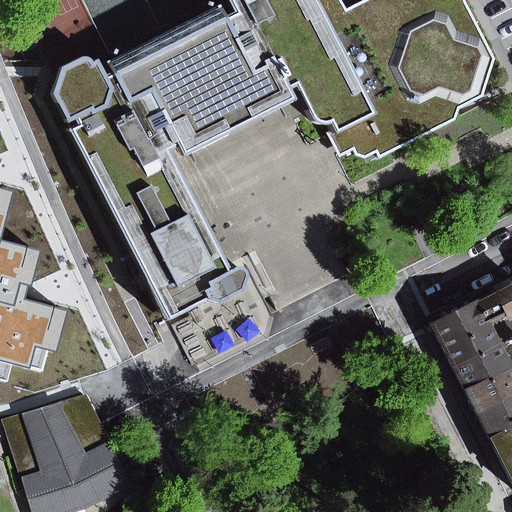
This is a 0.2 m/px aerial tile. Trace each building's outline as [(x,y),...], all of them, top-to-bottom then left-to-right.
[(228,0),(234,11),(230,14),(222,18),(217,8),(214,10),(215,12),(110,65),(109,63),(105,65),(110,73),(103,76),(99,67),(91,71),(94,76),(97,74),(102,86),(87,93),(93,103),(67,117),(56,94),(58,87),(53,86),(50,95),(68,128),(79,148),(81,147),(167,315),(165,317),(166,319),(202,302),(201,300),(203,299),(214,304),(238,291),(243,276),(242,271),(237,268),(226,270),(215,276),(154,155),(160,152),(161,154),(166,151),(166,150),(174,146),(175,147),(178,146),(176,142),(227,115),(275,91),(277,95),(286,90),(285,89),(291,86),(294,91),(295,90),(308,120),(317,125),(326,124),(329,131),(331,134),(333,133),(370,114),(312,0),(228,0)] [(228,0),(222,0),(230,14),(234,11),(228,0)] [(312,0),(370,114),(392,104),(344,10),(338,0),(312,0)] [(462,0),(362,0),(344,10),(392,104),(370,114),(333,133),(342,150),(348,147),(350,150),(354,155),(363,159),(374,153),(377,159),(453,120),(456,109),(480,97),(492,59),(462,0)] [(214,10),(217,8),(217,6),(104,63),(105,65),(109,63),(110,65),(215,12),(214,10)] [(59,68),(53,86),(58,87),(56,94),(67,117),(93,103),(87,93),(102,86),(97,74),(94,76),(91,71),(99,67),(95,60),(90,63),(85,58),(78,58),(69,63),(59,68)] [(290,101),(286,90),(277,95),(275,91),(227,115),(176,142),(178,146),(175,147),(180,157),(290,101)] [(162,321),(166,319),(165,317),(167,315),(81,147),(79,148),(68,128),(65,131),(162,321)] [(348,147),(342,150),(333,133),(331,134),(329,131),(325,133),(337,157),(350,150),(348,147)] [(215,276),(226,270),(166,151),(161,154),(160,152),(154,155),(215,276)] [(0,222),(8,192),(0,189),(0,222)] [(0,380),(5,382),(10,364),(39,372),(45,350),(52,352),(62,312),(20,300),(23,285),(26,285),(35,252),(0,241),(0,380)] [(503,320),(511,315),(511,282),(492,293),(501,313),(500,314),(503,320)] [(430,325),(450,365),(493,343),(483,323),(500,314),(501,313),(492,293),(430,325)] [(463,390),(506,368),(506,369),(511,366),(511,338),(502,344),(504,348),(497,351),(493,343),(450,365),(463,390)] [(93,373),(115,366),(106,339),(84,346),(93,373)] [(511,393),(511,374),(510,376),(506,369),(506,368),(463,390),(475,413),(511,393)] [(511,393),(475,413),(487,438),(511,424),(511,393)] [(88,431),(99,425),(84,395),(72,399),(88,431)] [(60,511),(82,505),(128,482),(99,425),(88,431),(72,399),(2,420),(30,511),(60,511)] [(511,424),(487,438),(511,485),(511,424)]
